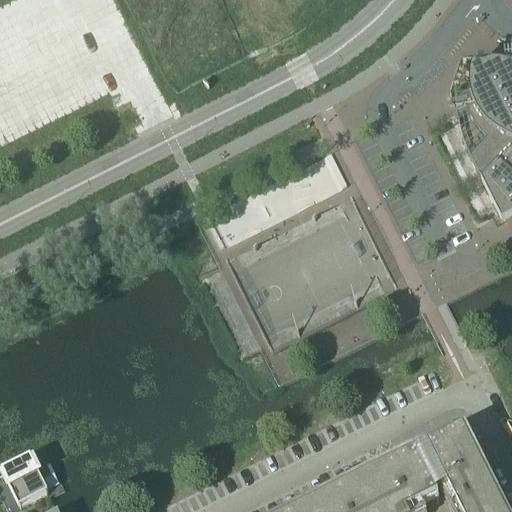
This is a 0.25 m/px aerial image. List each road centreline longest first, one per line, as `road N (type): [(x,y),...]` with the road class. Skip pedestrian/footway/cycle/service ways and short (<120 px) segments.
road 1 (unclassified): [(0,226),(114,170),(250,148),(361,93)]
road 2 (residential): [(235,511),(469,396),(511,481)]
road 3 (residential): [(454,273),(361,93)]
road 4 (residential): [(361,93),(452,38),(511,27)]
